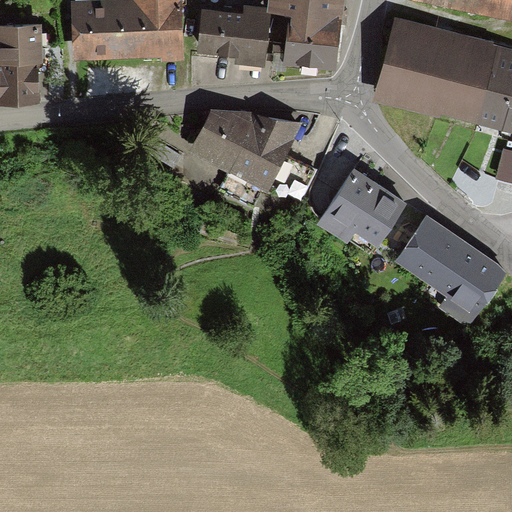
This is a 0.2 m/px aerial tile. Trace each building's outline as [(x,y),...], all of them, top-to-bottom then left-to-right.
[(163,50),(163,57),(185,56),(183,0),(71,0),(73,53),(163,50)] [(283,56),(337,62),(343,0),(267,0),(267,4),(289,6),(283,56)] [(511,0),(431,0),(511,18),(511,0)] [(244,8),(202,3),(197,47),(235,51),(234,60),(265,63),(272,6),(244,3),(244,8)] [(441,106),(511,124),(511,44),(494,40),(495,38),(396,12),(374,94),(440,111),(441,106)] [(0,99),(41,98),(39,57),(45,57),(43,16),(0,18),(0,99)] [(211,102),(189,145),(228,166),(218,187),(254,206),(265,184),(268,186),(271,180),(285,153),(303,117),(277,110),(211,102)] [(173,165),(181,152),(150,133),(141,146),(173,165)] [(511,147),(504,145),(496,176),(511,179),(511,147)] [(302,196),(317,167),(285,153),(271,180),(302,196)] [(408,196),(354,160),(317,214),(348,236),(356,225),(378,240),(408,196)] [(428,209),(397,255),(447,290),(438,304),(469,325),(510,265),(428,209)]
